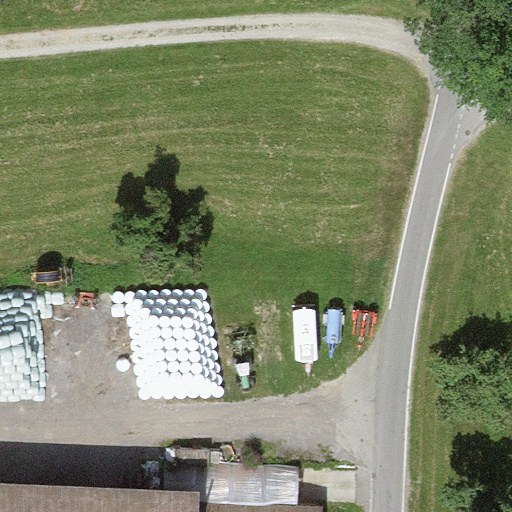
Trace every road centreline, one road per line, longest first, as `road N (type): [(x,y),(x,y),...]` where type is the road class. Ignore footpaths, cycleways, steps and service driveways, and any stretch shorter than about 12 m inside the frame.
road 1 (track): [(474,0),(395,358),(385,511)]
road 2 (track): [(0,48),(322,23),(511,75)]
